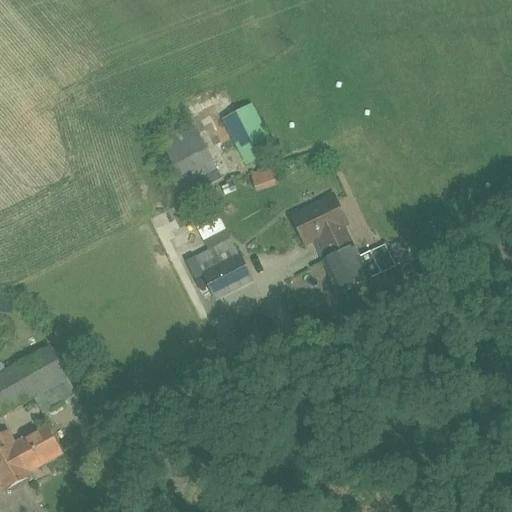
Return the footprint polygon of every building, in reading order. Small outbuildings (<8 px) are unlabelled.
[(276,151),(252,104),(223,119),(246,166),(276,151)] [(179,177),(185,188),(218,171),(212,160),(211,161),(192,123),(161,139),(180,176),(179,177)] [(318,252),(324,264),(328,262),(355,249),(354,248),(355,248),(345,227),(347,226),(332,197),(331,197),(332,200),(297,217),(296,215),(291,217),(306,247),(317,241),(322,250),(318,252)] [(233,244),(195,263),(202,275),(239,256),(233,244)] [(339,296),(395,268),(385,246),(360,259),(355,249),(328,262),(324,264),(323,264),(339,296)] [(240,256),(204,274),(216,300),(252,282),(240,256)] [(0,364),(0,417),(34,398),(44,415),(71,400),(78,396),(68,379),(69,378),(50,347),(7,371),(2,364),(0,364)] [(47,427),(17,444),(9,430),(0,435),(0,481),(5,490),(32,475),(30,472),(62,454),(47,427)]
